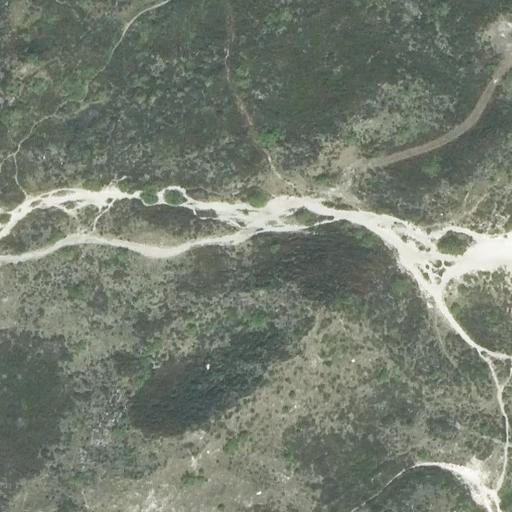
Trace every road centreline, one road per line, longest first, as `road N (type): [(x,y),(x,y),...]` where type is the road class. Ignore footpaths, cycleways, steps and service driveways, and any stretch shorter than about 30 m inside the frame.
road 1 (unknown): [(0,215),(54,193),(238,202),(341,218),(397,249),(438,295)]
road 2 (unknown): [(438,295),(487,365),(500,449),(498,511)]
